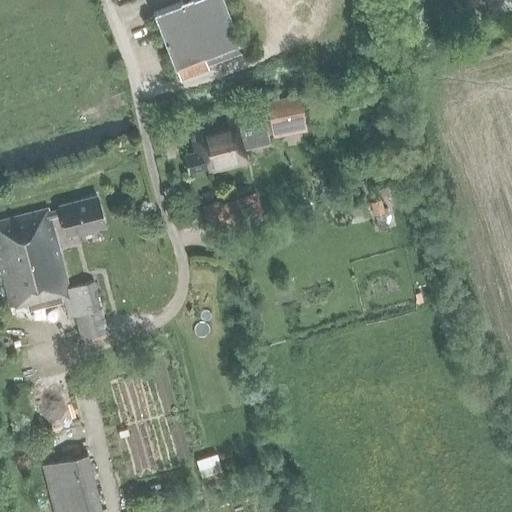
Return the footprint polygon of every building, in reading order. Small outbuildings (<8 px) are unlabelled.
[(242,52),(222,0),(190,0),(152,14),(173,70),(176,70),(179,79),(206,69),(205,66),(242,52)] [(207,174),(246,163),(241,147),(243,147),(242,144),(262,139),(258,126),(269,123),(270,130),(303,124),(298,97),(265,103),(266,110),(235,119),(188,132),(193,151),(181,154),(187,173),(205,168),(207,174)] [(240,211),(225,216),(229,227),(257,217),(250,195),(237,199),(240,211)] [(102,227),(99,217),(94,196),(57,206),(58,210),(46,213),(45,209),(0,221),(0,277),(8,308),(24,303),(26,310),(60,301),(65,319),(72,317),(78,341),(104,334),(90,283),(66,289),(48,219),(59,216),(65,237),(102,227)] [(380,198),(369,201),(373,215),(384,212),(380,198)] [(52,511),(72,511),(71,457),(50,458),(52,511)] [(199,468),(201,476),(220,470),(218,462),(199,468)]
